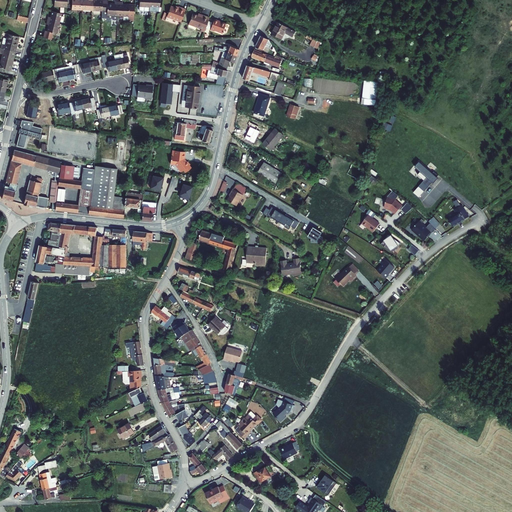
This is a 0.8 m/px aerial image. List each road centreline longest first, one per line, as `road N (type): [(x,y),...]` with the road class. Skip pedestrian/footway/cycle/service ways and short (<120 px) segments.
road 1 (unclassified): [(186,485),(302,420),(378,303),(427,253),(483,217)]
road 2 (tertiary): [(178,221),(210,189),(238,67),(259,23)]
road 3 (residential): [(164,280),(144,331),(155,403),(183,454),(186,485)]
road 4 (tertiary): [(0,412),(7,365),(0,276)]
road 5 (residential): [(164,280),(194,322),(221,386)]
